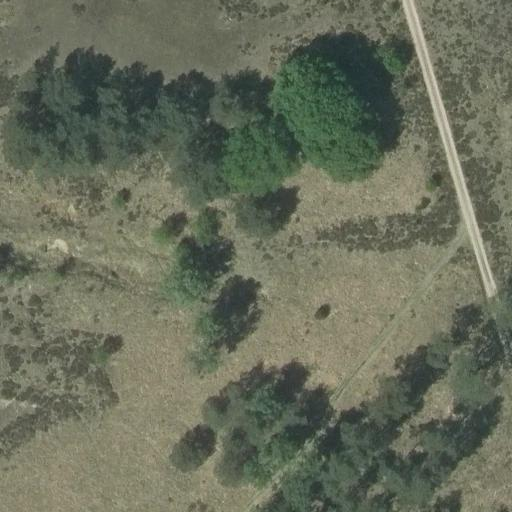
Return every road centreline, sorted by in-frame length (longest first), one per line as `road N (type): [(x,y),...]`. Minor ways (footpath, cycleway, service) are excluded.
road 1 (track): [(217,511),(323,382),(471,234)]
road 2 (track): [(471,234),(405,0)]
road 3 (track): [(471,234),(511,370)]
